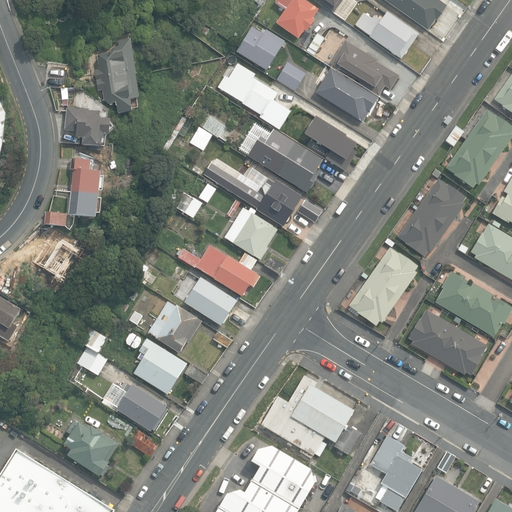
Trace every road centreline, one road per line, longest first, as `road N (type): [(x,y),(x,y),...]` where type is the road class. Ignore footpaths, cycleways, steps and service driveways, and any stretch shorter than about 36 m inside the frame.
road 1 (residential): [(285,317),(509,0)]
road 2 (residential): [(285,317),(511,451)]
road 3 (residential): [(154,511),(285,317)]
road 4 (residential): [(0,236),(25,204),(40,157),(34,111),(0,27)]
